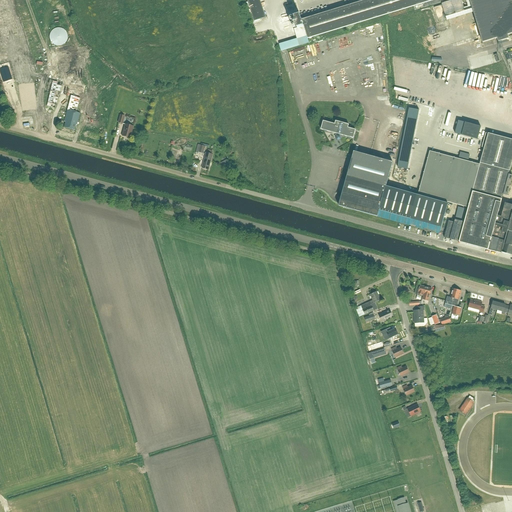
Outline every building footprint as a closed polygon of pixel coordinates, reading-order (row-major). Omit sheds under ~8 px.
[(266,17),(259,0),(247,0),(248,2),(245,3),(247,8),(250,7),(254,21),(266,17)] [(366,0),(301,20),(300,14),(293,16),(295,20),(292,21),(294,25),(296,24),(297,28),(304,26),(308,39),(423,4),(424,8),(443,2),(442,0),(366,0)] [(507,35),(511,33),(511,0),(469,0),(483,43),(497,38),(498,42),(508,39),(507,35)] [(63,44),(64,44),(65,43),(66,41),(66,40),(67,39),(67,37),(67,36),(67,34),(66,33),(65,32),(65,31),(64,30),(62,29),(61,28),(60,28),(58,28),(57,28),(55,28),(54,29),(53,29),(52,30),(51,31),(50,33),(49,34),(49,35),(49,37),(49,38),(49,40),(50,41),(51,42),(52,43),(53,44),(54,45),(56,45),(57,46),(58,46),(60,46),(61,45),(63,44)] [(79,84),(82,81),(79,67),(72,68),(70,70),(66,65),(58,66),(60,76),(69,75),(69,71),(72,71),(72,74),(69,77),(68,77),(65,80),(66,85),(70,85),(71,87),(74,87),(72,85),(79,84)] [(0,70),(0,72),(3,82),(12,80),(8,68),(0,70)] [(58,85),(58,82),(50,80),(48,92),(50,93),(48,103),(60,105),(64,86),(58,85)] [(409,108),(397,167),(407,169),(419,110),(409,108)] [(69,129),(74,112),(67,110),(63,122),(65,122),(64,127),(69,129)] [(74,112),(69,129),(74,130),(76,125),(77,125),(78,125),(79,121),(78,121),(80,113),(76,112),(74,112)] [(353,138),(355,130),(348,128),(349,125),(336,121),(335,124),(323,121),(321,129),(338,134),(337,136),(340,137),(340,135),(353,138)] [(477,139),(480,127),(465,123),(458,121),(457,125),(455,133),(477,139)] [(133,126),(125,124),(122,136),(129,138),(133,126)] [(422,180),(418,194),(427,196),(450,202),(453,203),(468,207),(464,222),(455,220),(454,222),(450,239),(459,242),(466,244),(466,245),(477,248),(478,247),(488,250),(488,249),(501,253),(502,252),(511,254),(511,204),(505,203),(501,217),(497,216),(503,194),(507,195),(511,176),(508,175),(511,160),(511,140),(486,133),(482,147),(484,148),(480,165),(430,151),(422,180)] [(195,153),(198,153),(199,152),(203,154),(205,147),(201,145),(198,144),(195,153)] [(398,223),(424,230),(439,234),(448,204),(409,193),(410,191),(387,184),(393,162),(354,151),(339,205),(339,206),(398,223)] [(209,170),(213,155),(206,153),(202,168),(209,170)] [(445,234),(444,238),(450,239),(454,222),(449,221),(448,221),(445,234)] [(420,286),(418,294),(423,296),(424,294),(425,294),(427,287),(420,286)] [(428,301),(432,289),(427,287),(425,294),(424,294),(423,296),(422,300),(428,301)] [(457,290),(453,289),(450,297),(447,296),(445,304),(452,306),(453,306),(453,301),(454,299),(457,290)] [(457,307),(458,302),(461,291),(457,290),(454,299),(453,301),(453,306),(454,306),(452,314),(459,316),(461,308),(461,309),(461,308),(457,307)] [(371,306),(365,309),(363,310),(361,307),(356,309),(360,317),(378,309),(375,303),(381,300),(377,292),(370,295),(373,300),(370,302),(371,304),(370,305),(371,306)] [(483,313),(485,307),(481,306),(482,302),(475,301),(471,300),(469,307),(480,310),(479,312),(483,313)] [(499,304),(492,302),(489,315),(492,316),(493,309),(497,310),(499,304)] [(505,306),(505,305),(499,304),(497,310),(502,311),(502,314),(505,315),(505,312),(508,313),(510,307),(505,306)] [(415,323),(424,323),(423,310),(424,310),(424,307),(418,307),(418,310),(414,311),(415,323)] [(390,310),(379,316),(382,323),(386,321),(385,319),(393,316),(390,310)] [(373,313),(369,314),(370,316),(364,318),(366,323),(375,320),(373,313)] [(443,325),(452,322),(450,316),(441,319),(443,325)] [(389,339),(398,334),(395,328),(391,330),(390,328),(385,330),(389,339)] [(381,342),(367,347),(368,352),(383,347),(381,342)] [(396,347),(394,348),(391,349),(395,358),(404,354),(401,347),(397,349),(396,347)] [(374,357),(386,354),(384,348),(373,352),(374,357)] [(401,377),(409,373),(406,367),(402,368),(401,366),(397,369),(401,377)] [(390,380),(379,383),(380,389),(392,385),(390,380)] [(408,388),(407,385),(402,388),(406,396),(415,392),(412,386),(408,388)] [(460,411),(465,414),(475,400),(470,396),(460,411)] [(408,409),(411,416),(421,412),(417,405),(408,409)] [(404,498),(398,500),(393,502),(396,511),(410,511),(408,504),(406,504),(404,498)]
